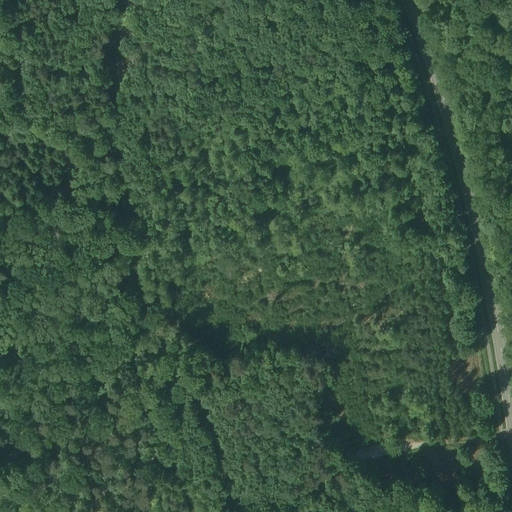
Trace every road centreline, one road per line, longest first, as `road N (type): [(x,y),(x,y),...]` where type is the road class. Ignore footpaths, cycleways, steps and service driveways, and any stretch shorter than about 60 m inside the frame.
road 1 (tertiary): [(409,0),(472,209),(511,419)]
road 2 (track): [(225,501),(371,452),(511,434)]
